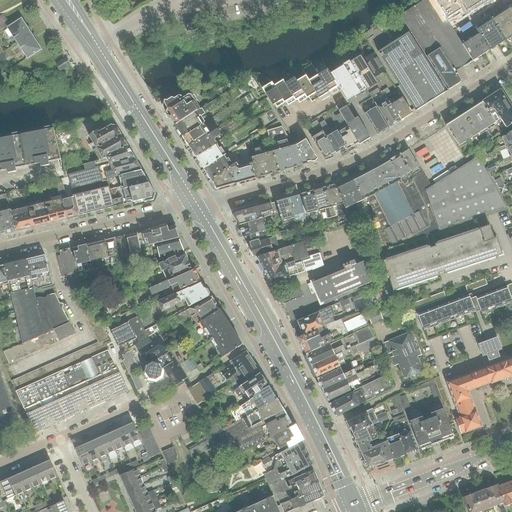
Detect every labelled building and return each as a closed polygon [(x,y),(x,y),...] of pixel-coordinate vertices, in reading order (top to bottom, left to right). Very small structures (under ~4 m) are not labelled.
[(473,62),(459,41),(445,19),(432,0),(424,0),(400,16),(426,57),(440,48),(455,73),(473,62)] [(433,0),(451,28),(494,0),(433,0)] [(490,51),(496,47),(511,36),(511,12),(510,9),(509,7),(507,8),(508,10),(493,20),(492,18),(490,20),(490,22),(483,27),(482,25),(476,29),(490,51)] [(194,17),(184,19),(185,25),(186,24),(188,32),(203,29),(201,21),(200,21),(200,16),(196,17),(196,16),(194,16),(194,17)] [(6,29),(6,30),(7,29),(12,36),(13,35),(18,43),(31,35),(21,20),(6,29)] [(476,29),(475,29),(459,41),(473,62),(490,51),(476,29)] [(377,53),(415,112),(445,92),(408,33),(377,53)] [(25,59),(25,60),(41,50),(31,35),(18,43),(23,51),(22,51),(26,58),(25,59)] [(447,91),(448,91),(460,83),(460,82),(460,79),(455,73),(440,48),(426,57),(426,58),(447,91)] [(386,71),(374,53),(363,60),(367,68),(374,79),(386,71)] [(366,89),(367,91),(376,86),(378,84),(374,79),(367,68),(363,60),(360,56),(350,63),(366,89)] [(67,66),(69,65),(70,64),(67,58),(63,60),(63,59),(55,64),(60,72),(68,67),(67,66)] [(349,61),(336,69),(330,73),(338,87),(346,100),(353,97),(366,89),(350,63),(349,61)] [(317,74),(328,93),(338,87),(330,73),(328,71),(327,69),(317,74)] [(319,98),(328,93),(317,74),(308,80),(319,98)] [(313,102),(319,98),(308,80),(305,75),(295,81),(306,100),(310,97),(313,102)] [(283,84),(294,102),(299,99),(301,102),(306,100),(295,81),(292,78),(283,84)] [(290,105),(294,102),(283,84),(281,80),(272,86),(283,104),(288,101),(290,105)] [(278,107),(283,104),(272,86),(270,83),(261,88),(272,106),(276,103),(278,107)] [(372,99),(381,94),(378,89),(369,95),(372,99)] [(382,92),(385,97),(400,121),(412,114),(398,91),(391,95),(387,89),(382,92)] [(511,111),(508,104),(502,94),(498,93),(482,103),(495,123),(500,120),(506,129),(511,124),(511,111)] [(162,107),(174,126),(200,110),(190,96),(188,95),(182,99),(182,98),(178,97),(173,100),(170,99),(162,104),(162,107)] [(376,108),(389,128),(400,121),(385,97),(374,104),(376,108)] [(473,109),(485,130),(493,125),(494,127),(496,126),(495,123),(482,103),(473,109)] [(340,115),(358,144),(359,146),(370,139),(349,105),(339,111),(341,114),(340,115)] [(364,115),(377,136),(389,128),(376,108),(364,115)] [(201,109),(200,110),(174,126),(181,138),(200,125),(204,123),(200,118),(204,115),(201,109)] [(226,109),(219,114),(222,118),(229,114),(226,109)] [(464,115),(478,137),(480,136),(479,134),(485,130),(473,109),(464,115)] [(277,118),(272,110),(267,113),(272,121),(277,118)] [(348,150),(358,144),(340,115),(335,118),(340,127),(341,126),(342,127),(345,126),(346,128),(337,134),(347,149),(348,150)] [(455,121),(468,141),(474,137),(476,139),(478,137),(464,115),(455,121)] [(233,125),(231,121),(221,127),(223,131),(233,125)] [(459,149),(460,149),(461,148),(460,146),(468,141),(455,121),(445,127),(459,149)] [(324,159),(335,153),(318,126),(316,122),(310,126),(314,132),(316,131),(317,132),(319,131),(320,134),(311,139),(324,159)] [(318,126),(335,153),(336,155),(347,149),(337,134),(337,132),(328,137),(326,135),(329,133),(328,132),(329,131),(324,122),(318,126)] [(207,137),(200,125),(181,138),(188,148),(207,137)] [(97,148),(121,135),(116,127),(112,126),(100,133),(98,130),(89,135),(97,148)] [(307,163),(302,154),(296,146),(282,150),(284,147),(288,146),(286,140),(278,143),(277,140),(288,137),(282,127),(267,131),(273,152),(272,153),(277,172),(307,164),(307,163)] [(19,135),(25,167),(40,164),(41,167),(49,166),(49,162),(61,160),(53,129),(19,135)] [(216,130),(207,137),(188,148),(195,159),(215,147),(211,142),(220,136),(216,130)] [(496,146),(498,150),(511,144),(511,130),(501,139),(503,143),(496,146)] [(16,169),(25,167),(19,135),(0,138),(0,171),(7,170),(8,174),(16,172),(16,169)] [(97,148),(103,160),(127,146),(121,135),(97,148)] [(317,160),(317,158),(306,141),(305,140),(296,146),(302,154),(307,163),(310,162),(312,163),(316,161),(316,160),(317,160)] [(61,147),(64,157),(84,152),(81,141),(61,147)] [(239,147),(237,144),(228,150),(230,153),(239,147)] [(506,151),(509,157),(511,155),(511,144),(498,150),(499,154),(506,151)] [(84,170),(135,158),(127,146),(103,160),(83,165),(84,170)] [(202,170),(222,158),(225,156),(220,149),(217,151),(215,147),(195,159),(202,170)] [(254,179),(277,172),(272,153),(266,155),(264,148),(254,150),(256,157),(251,159),(253,164),(250,165),(254,179)] [(367,175),(358,179),(367,199),(377,223),(380,228),(380,229),(378,230),(386,249),(440,231),(506,209),(478,158),(471,162),(430,188),(407,150),(380,168),(378,168),(367,175)] [(487,157),(483,150),(479,153),(483,159),(487,157)] [(511,162),(511,164),(511,155),(509,157),(501,161),(503,165),(511,162)] [(116,173),(140,167),(135,158),(84,170),(68,174),(72,190),(107,181),(108,180),(108,181),(114,177),(117,177),(116,173)] [(232,167),(227,160),(224,161),(222,158),(202,170),(209,181),(232,167)] [(487,167),(490,173),(497,170),(494,163),(487,167)] [(238,183),(254,179),(250,165),(249,165),(249,168),(235,171),(238,183)] [(209,181),(213,186),(218,189),(238,183),(235,171),(232,167),(209,181)] [(149,183),(141,169),(118,174),(122,187),(109,190),(112,200),(119,198),(117,191),(123,189),(149,183)] [(358,203),(367,199),(358,179),(345,185),(355,207),(359,216),(364,215),(358,203)] [(500,179),(495,181),(498,188),(504,186),(500,179)] [(57,183),(60,197),(62,197),(67,218),(78,216),(74,196),(67,198),(66,194),(67,194),(64,183),(62,181),(57,183)] [(156,194),(149,183),(123,189),(127,204),(131,203),(145,199),(146,202),(153,201),(156,194)] [(345,185),(336,190),(343,205),(349,218),(350,217),(351,218),(354,217),(350,209),(355,207),(345,185)] [(334,186),(323,189),(331,218),(335,217),(332,208),(343,205),(336,190),(334,186)] [(507,192),(504,186),(498,189),(501,195),(507,192)] [(103,210),(122,206),(131,204),(131,203),(127,204),(124,204),(123,199),(123,197),(119,198),(112,200),(109,190),(108,187),(98,189),(103,210)] [(95,212),(103,210),(98,189),(90,191),(95,212)] [(323,189),(312,192),(317,212),(324,210),(327,220),(331,218),(323,189)] [(82,193),(87,214),(95,212),(90,191),(82,193)] [(313,213),(317,212),(312,192),(301,196),(306,215),(313,213)] [(78,216),(87,214),(82,193),(73,195),(74,196),(78,216)] [(299,196),(288,199),(293,216),(302,214),(300,207),(302,207),(299,196)] [(50,223),(67,218),(62,197),(60,197),(52,199),(53,202),(45,203),(50,223)] [(276,202),(276,203),(279,214),(281,222),(294,219),(293,216),(288,199),(276,202)] [(50,223),(45,203),(38,205),(38,203),(28,205),(33,227),(50,223)] [(273,216),(279,214),(276,203),(270,205),(270,204),(235,214),(233,218),(239,226),(261,219),(268,218),(266,212),(272,211),(273,216)] [(18,210),(11,212),(16,231),(33,227),(28,205),(18,208),(18,210)] [(0,221),(3,234),(16,231),(11,212),(10,210),(0,212),(0,221)] [(265,232),(261,219),(239,226),(242,238),(265,232)] [(377,223),(371,226),(373,231),(380,228),(377,223)] [(174,224),(137,234),(126,235),(132,259),(142,257),(140,248),(178,239),(174,224)] [(494,238),(490,225),(479,229),(480,230),(434,245),(435,247),(430,248),(430,246),(383,262),(393,291),(439,276),(439,274),(443,272),(444,274),(502,255),(496,238),(494,238)] [(325,232),(318,234),(321,243),(328,241),(325,232)] [(124,236),(115,238),(121,262),(130,260),(124,236)] [(115,238),(105,240),(107,249),(110,258),(111,265),(121,262),(115,238)] [(254,259),(257,258),(279,251),(275,238),(259,243),(258,240),(249,243),(250,246),(248,248),(254,259)] [(92,244),(87,245),(91,261),(104,258),(104,260),(106,266),(107,270),(112,269),(111,265),(110,258),(107,249),(105,240),(92,244)] [(160,257),(184,251),(180,240),(157,246),(160,257)] [(300,244),(279,251),(257,258),(265,273),(296,262),(312,257),(307,242),(300,244)] [(87,245),(73,248),(74,252),(79,272),(83,271),(81,264),(91,261),(87,245)] [(60,255),(58,256),(59,262),(63,277),(79,274),(79,272),(74,252),(71,253),(70,249),(60,252),(60,255)] [(312,257),(296,262),(265,273),(271,284),(298,276),(298,275),(313,270),(313,271),(324,267),(320,254),(312,257)] [(35,290),(40,288),(52,285),(45,255),(28,260),(34,286),(35,290)] [(166,279),(191,268),(186,256),(179,259),(178,255),(157,264),(158,267),(160,266),(162,271),(163,271),(166,279)] [(34,286),(28,260),(16,263),(20,279),(26,277),(28,287),(34,286)] [(336,271),(310,282),(310,284),(307,285),(311,295),(314,294),(320,307),(364,289),(373,285),(362,260),(358,262),(358,261),(354,263),(353,262),(342,266),(343,267),(335,270),(336,271)] [(4,265),(9,284),(11,291),(21,289),(21,288),(19,279),(20,279),(16,263),(4,265)] [(9,284),(4,265),(0,266),(0,296),(4,296),(2,286),(9,284)] [(174,292),(200,281),(195,270),(154,287),(157,293),(169,287),(168,285),(170,284),(174,292)] [(487,285),(486,283),(485,279),(465,287),(467,293),(487,285)] [(84,288),(79,280),(68,282),(72,291),(84,288)] [(189,306),(209,296),(202,282),(158,301),(163,311),(181,302),(181,301),(185,299),(189,306)] [(474,296),(475,298),(473,299),(471,294),(415,315),(416,317),(418,317),(423,331),(474,311),(475,313),(480,311),(481,314),(511,302),(511,301),(510,297),(511,296),(511,284),(476,297),(475,296),(474,296)] [(21,289),(11,291),(23,344),(26,343),(31,340),(37,338),(42,336),(48,333),(54,331),(59,329),(65,326),(70,324),(55,294),(48,296),(45,298),(40,297),(37,298),(35,290),(34,286),(28,287),(21,288),(21,289)] [(76,298),(86,293),(84,288),(72,291),(76,298)] [(446,298),(444,292),(407,306),(409,312),(446,298)] [(79,303),(89,298),(86,293),(76,298),(79,303)] [(356,296),(352,298),(356,311),(363,309),(360,300),(358,301),(356,296)] [(200,322),(220,309),(212,297),(194,309),(191,308),(177,315),(180,321),(191,314),(197,324),(200,322)] [(81,308),(91,302),(89,298),(79,303),(81,308)] [(84,313),(94,307),(91,302),(81,308),(84,313)] [(304,336),(319,329),(326,327),(323,321),(334,316),(334,318),(343,314),(339,304),(315,314),(315,316),(298,323),(304,336)] [(86,317),(96,312),(94,307),(84,313),(86,317)] [(109,314),(107,309),(99,311),(101,317),(109,314)] [(242,345),(220,309),(200,322),(204,329),(218,351),(223,358),(242,345)] [(89,322),(99,317),(96,312),(86,317),(89,322)] [(91,327),(101,322),(99,317),(89,322),(91,327)] [(139,343),(157,332),(159,331),(156,325),(145,331),(138,317),(110,330),(118,346),(136,337),(139,343)] [(326,327),(319,329),(320,332),(326,329),(330,338),(328,339),(327,336),(320,339),(317,332),(299,340),(306,356),(347,337),(341,323),(349,320),(347,317),(326,327)] [(94,332),(104,327),(101,322),(91,327),(94,332)] [(76,334),(70,324),(65,326),(70,337),(76,334)] [(64,339),(70,337),(65,326),(59,329),(64,339)] [(96,337),(106,332),(104,327),(94,332),(96,337)] [(306,356),(311,367),(373,340),(368,328),(347,337),(306,356)] [(59,342),(64,339),(59,329),(54,331),(59,342)] [(53,344),(59,342),(54,331),(48,333),(53,344)] [(99,342),(109,337),(106,332),(96,337),(99,342)] [(171,352),(157,332),(139,343),(135,346),(146,364),(145,365),(142,373),(147,380),(154,383),(162,379),(165,372),(158,360),(171,352)] [(48,347),(53,344),(48,333),(42,336),(48,347)] [(403,380),(422,372),(416,358),(420,356),(411,333),(384,344),(398,377),(402,375),(403,380)] [(42,349),(48,347),(42,336),(37,338),(42,349)] [(36,433),(129,390),(105,344),(111,341),(109,337),(99,342),(104,352),(99,354),(94,356),(89,358),(84,361),(79,363),(75,365),(70,367),(65,369),(60,371),(55,374),(50,376),(45,378),(41,380),(36,382),(31,384),(26,386),(21,389),(16,391),(36,433)] [(37,351),(42,349),(37,338),(31,340),(37,351)] [(486,368),(467,375),(463,377),(447,383),(460,416),(455,418),(458,426),(461,434),(465,433),(481,427),(474,408),(471,399),(468,391),(469,391),(473,389),(490,383),(491,384),(511,376),(511,358),(497,364),(496,362),(500,360),(497,352),(501,351),(497,339),(485,343),(478,346),(482,357),(486,356),(489,364),(493,362),(494,365),(486,368)] [(31,354),(37,351),(31,340),(26,343),(31,354)] [(378,351),(373,340),(311,367),(316,378),(339,368),(337,361),(350,356),(351,357),(358,354),(360,358),(378,351)] [(99,342),(94,344),(99,354),(104,352),(99,342)] [(26,356),(31,354),(26,343),(23,344),(20,345),(26,356)] [(94,344),(89,346),(94,356),(99,354),(94,344)] [(20,359),(26,356),(20,345),(14,347),(20,359)] [(89,346),(84,348),(89,358),(94,356),(89,346)] [(15,361),(20,359),(14,347),(9,350),(15,361)] [(84,348),(79,351),(84,361),(89,358),(84,348)] [(9,350),(4,352),(9,363),(15,361),(9,350)] [(84,361),(79,351),(75,353),(79,363),(84,361)] [(171,352),(158,360),(165,372),(175,387),(188,378),(171,352)] [(240,387),(261,373),(247,352),(231,363),(232,365),(238,373),(234,376),(237,380),(236,381),(240,387)] [(75,353),(70,355),(75,365),(79,363),(75,353)] [(70,355),(65,357),(70,367),(75,365),(70,355)] [(65,357),(60,359),(65,369),(70,367),(65,357)] [(139,379),(128,358),(122,361),(133,382),(139,379)] [(191,358),(187,361),(184,363),(191,373),(198,368),(191,358)] [(60,359),(55,361),(60,371),(65,369),(60,359)] [(55,361),(50,364),(55,374),(60,371),(55,361)] [(323,391),(328,402),(350,392),(348,386),(352,384),(358,381),(359,384),(377,376),(387,372),(383,363),(373,368),(364,372),(323,391)] [(50,364),(45,366),(50,376),(55,374),(50,364)] [(238,373),(232,365),(221,373),(227,381),(234,376),(238,373)] [(45,366),(41,368),(45,378),(50,376),(45,366)] [(340,370),(317,380),(323,391),(364,372),(362,367),(343,376),(340,370)] [(41,368),(36,370),(41,380),(45,378),(41,368)] [(36,370),(31,372),(36,382),(41,380),(36,370)] [(0,435),(22,426),(0,372),(0,435)] [(31,372),(26,374),(31,384),(36,382),(31,372)] [(239,387),(248,402),(257,397),(256,395),(269,386),(265,379),(261,373),(240,387),(239,387)] [(26,374),(21,377),(26,386),(31,384),(26,374)] [(330,406),(335,418),(392,390),(388,381),(387,382),(384,376),(378,378),(353,391),(354,394),(330,406)] [(26,386),(21,377),(16,379),(21,389),(26,386)] [(442,384),(439,377),(433,379),(442,403),(448,401),(442,384)] [(197,406),(198,406),(218,394),(209,378),(188,390),(197,406)] [(16,379),(11,381),(16,391),(21,389),(16,379)] [(439,399),(432,381),(421,386),(422,389),(429,387),(434,401),(439,399)] [(238,422),(277,400),(269,386),(256,395),(257,397),(248,402),(245,404),(232,411),(238,422)] [(406,396),(400,398),(405,412),(411,410),(406,396)] [(405,412),(400,398),(399,397),(393,399),(398,414),(405,412)] [(192,458),(284,411),(277,400),(238,422),(223,430),(198,444),(188,450),(192,458)] [(410,422),(420,450),(454,437),(447,419),(443,410),(410,422)] [(347,421),(353,434),(372,426),(366,412),(347,421)] [(268,439),(292,426),(286,414),(262,428),(260,424),(244,432),(215,447),(213,448),(217,456),(226,452),(229,459),(269,440),(268,439)] [(398,435),(405,454),(417,450),(410,431),(404,415),(392,420),(398,435)] [(198,444),(223,430),(218,421),(193,435),(198,444)] [(124,427),(132,445),(141,441),(140,438),(137,432),(133,423),(124,427)] [(263,459),(299,439),(292,426),(268,439),(269,440),(272,447),(267,450),(268,451),(261,455),(263,459)] [(378,438),(372,426),(353,434),(358,447),(376,440),(375,439),(378,438)] [(116,431),(124,448),(132,445),(124,427),(116,431)] [(152,433),(149,427),(137,432),(140,438),(152,433)] [(108,434),(116,452),(124,448),(116,431),(108,434)] [(140,438),(141,441),(142,443),(154,438),(152,433),(140,438)] [(99,438),(107,456),(116,452),(108,434),(99,438)] [(387,442),(386,442),(393,459),(405,454),(398,435),(386,440),(387,442)] [(91,442),(99,459),(107,456),(99,438),(91,442)] [(154,438),(142,443),(145,449),(157,444),(154,438)] [(378,445),(376,440),(358,447),(368,468),(393,459),(386,442),(378,445)] [(83,446),(91,463),(99,459),(91,442),(83,446)] [(284,467),(307,454),(301,442),(276,456),(279,462),(275,464),(274,472),(284,467)] [(157,444),(145,449),(147,454),(159,449),(157,444)] [(75,449),(82,467),(91,463),(83,446),(75,449)] [(148,456),(150,460),(162,454),(159,449),(147,454),(148,456)] [(177,455),(174,449),(169,451),(174,463),(176,462),(177,455)] [(174,463),(169,451),(163,454),(169,465),(174,463)] [(312,465),(307,454),(284,467),(274,472),(265,476),(269,486),(294,475),(312,465)] [(271,461),(269,457),(261,461),(263,465),(271,461)] [(41,464),(49,481),(58,477),(50,460),(41,464)] [(41,485),(49,481),(41,464),(33,468),(41,485)] [(25,472),(33,489),(41,485),(33,468),(25,472)] [(123,485),(140,477),(136,469),(120,476),(123,485)] [(275,494),(297,492),(318,483),(313,470),(286,482),(273,488),(275,494)] [(17,475),(24,493),(33,489),(25,472),(17,475)] [(8,479),(16,496),(24,493),(17,475),(8,479)] [(127,493),(144,486),(140,477),(123,485),(127,493)] [(0,483),(8,500),(16,496),(8,479),(0,482),(0,483)] [(511,481),(497,487),(503,502),(505,506),(511,503),(511,481)] [(322,492),(318,483),(297,492),(303,507),(305,506),(305,505),(321,498),(321,497),(321,492),(322,492)] [(497,485),(463,498),(467,511),(477,511),(499,504),(501,508),(498,509),(499,511),(507,511),(505,506),(503,502),(497,487),(497,485)] [(127,493),(131,502),(148,494),(144,486),(127,493)] [(131,502),(134,509),(157,499),(154,492),(148,494),(131,502)] [(283,511),(289,511),(294,510),(294,509),(300,507),(300,508),(303,507),(297,492),(275,494),(283,511)] [(279,511),(273,496),(238,511),(279,511)] [(134,509),(135,511),(150,511),(161,507),(157,499),(134,509)] [(62,511),(68,510),(64,501),(40,511),(62,511)]
